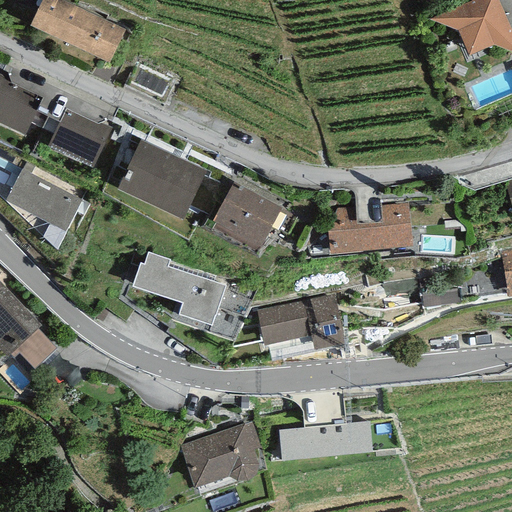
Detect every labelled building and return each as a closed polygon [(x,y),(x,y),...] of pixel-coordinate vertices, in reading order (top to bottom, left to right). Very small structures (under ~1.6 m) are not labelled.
[(124,33),(51,0),(43,0),(28,34),(109,71),(124,33)] [(511,7),(509,0),(488,0),(430,23),(457,39),(466,62),(494,51),(511,57),(511,7)] [(181,75),(137,56),(122,88),(167,108),(181,75)] [(0,77),(0,127),(25,139),(45,98),(0,77)] [(66,111),(47,152),(93,173),(111,132),(66,111)] [(140,143),(116,196),(183,227),(207,173),(140,143)] [(83,202),(22,172),(5,205),(66,236),(83,202)] [(511,182),(503,185),(511,218),(511,182)] [(281,211),(234,186),(212,229),(258,253),(281,211)] [(336,210),(327,237),(330,261),(414,255),(409,204),(336,210)] [(511,249),(501,252),(502,260),(501,260),(508,303),(511,301),(511,249)] [(170,261),(148,254),(143,267),(141,266),(132,291),(183,308),(179,320),(212,331),(226,288),(168,269),(170,261)] [(0,278),(1,276),(0,275),(0,357),(6,364),(41,332),(0,287),(0,278)] [(231,283),(226,301),(241,305),(246,287),(231,283)] [(264,352),(310,344),(313,359),(345,353),(334,297),(257,312),(264,352)] [(252,424),(180,448),(195,494),(228,483),(237,488),(247,488),(256,480),(258,470),(253,453),(260,451),(252,424)] [(304,430),(278,433),(281,467),(372,459),(368,425),(345,427),(346,431),(304,435),(304,430)]
